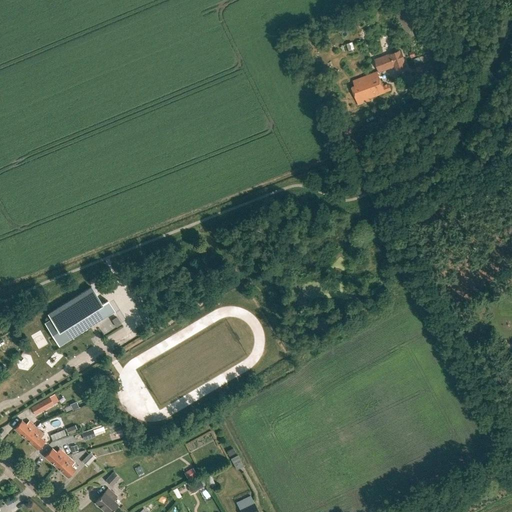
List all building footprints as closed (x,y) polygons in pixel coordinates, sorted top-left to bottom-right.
[(353,81),(355,86),(352,87),(358,105),(372,100),(371,98),(386,92),(378,71),(383,69),(385,72),(390,70),(389,69),(404,63),(401,54),(386,60),(384,56),(369,62),(373,73),(353,81)] [(51,319),(45,323),(52,336),(54,338),(59,346),(71,338),(87,328),(114,311),(107,300),(101,304),(101,303),(96,295),(91,287),(48,314),(51,319)] [(30,333),(41,353),(47,350),(36,329),(30,333)] [(76,389),(80,394),(85,391),(82,385),(76,389)] [(31,407),(35,414),(53,405),(49,397),(31,407)] [(72,410),(78,407),(76,401),(70,404),(70,405),(65,407),(66,411),(72,409),(72,410)] [(14,428),(26,439),(36,428),(29,421),(26,424),(21,420),(14,428)] [(74,425),(65,429),(67,435),(77,432),(74,425)] [(26,439),(37,450),(45,442),(41,438),(44,434),(36,428),(26,439)] [(84,440),(95,436),(92,429),(81,433),(84,440)] [(64,430),(50,435),(52,441),(66,435),(64,430)] [(45,456),(56,467),(67,456),(59,449),(56,452),(52,449),(45,456)] [(95,457),(90,453),(82,462),(87,466),(95,457)] [(56,467),(68,478),(75,469),(71,466),(74,462),(67,456),(56,467)] [(230,460),(236,470),(243,466),(237,456),(230,460)] [(184,473),(188,480),(198,474),(193,468),(184,473)] [(105,481),(112,487),(120,478),(113,472),(105,481)] [(200,480),(195,482),(198,489),(203,487),(200,480)] [(117,497),(108,489),(95,502),(105,511),(111,511),(118,505),(113,501),(117,497)] [(237,504),(240,510),(254,503),(251,498),(237,504)] [(240,510),(240,511),(258,511),(254,503),(240,510)]
